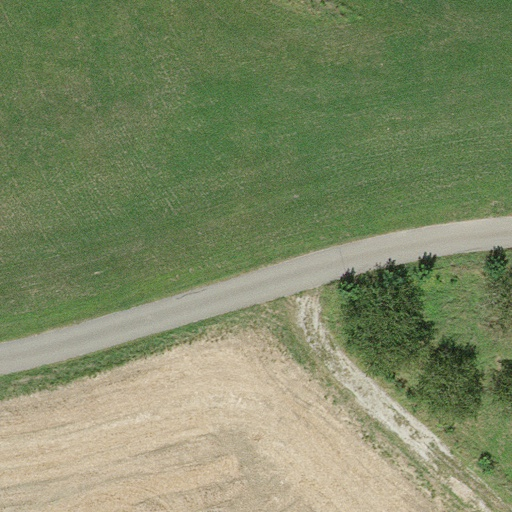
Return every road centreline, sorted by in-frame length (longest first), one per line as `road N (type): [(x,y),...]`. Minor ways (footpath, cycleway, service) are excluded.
road 1 (track): [(507,511),(378,412),(315,344),(305,277)]
road 2 (track): [(0,365),(305,277)]
road 3 (track): [(511,238),(305,277)]
